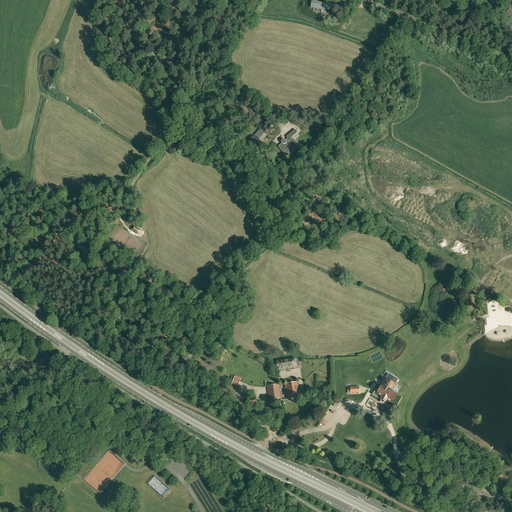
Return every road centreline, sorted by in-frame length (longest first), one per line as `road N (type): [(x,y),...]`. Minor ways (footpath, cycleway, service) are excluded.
road 1 (primary): [(391,511),(174,406),(0,287)]
road 2 (track): [(152,404),(212,320),(225,325),(241,267),(274,231),(284,188),(184,124),(232,86)]
road 3 (primary): [(0,299),(152,404),(349,511)]
road 4 (track): [(116,0),(184,124),(160,138),(130,177),(124,208),(71,245),(58,227)]
road 5 (track): [(176,371),(6,256),(25,230),(0,196)]
road 6 (track): [(400,397),(386,424),(344,404),(334,422),(273,437),(249,458)]
road 7 (track): [(212,320),(82,240)]
road 8 (unclassified): [(511,59),(373,0)]
road 9 (track): [(243,388),(242,412),(299,447),(321,442),(334,422)]
